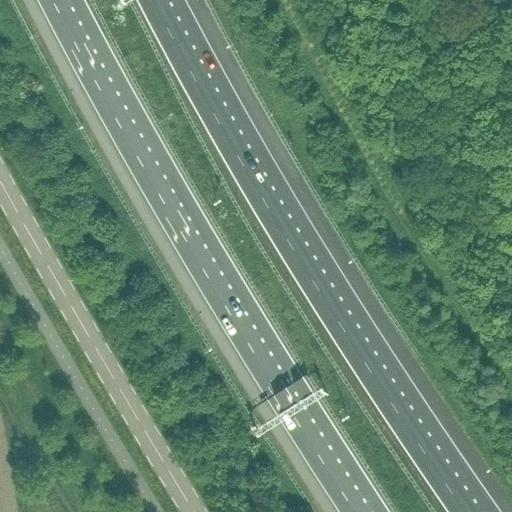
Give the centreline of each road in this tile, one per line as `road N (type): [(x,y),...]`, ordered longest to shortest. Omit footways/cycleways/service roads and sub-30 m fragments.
road 1 (motorway): [(464,511),(318,289),(152,0)]
road 2 (motorway): [(60,0),(199,251),(363,511)]
road 3 (tertiary): [(193,511),(0,177)]
